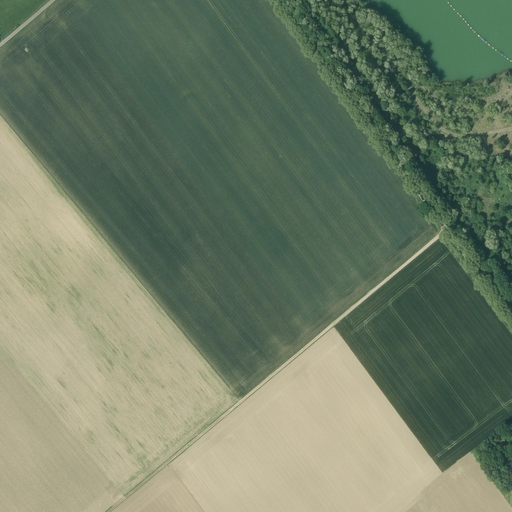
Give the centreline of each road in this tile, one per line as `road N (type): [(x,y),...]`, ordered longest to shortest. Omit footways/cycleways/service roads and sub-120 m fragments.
road 1 (track): [(107,511),(446,229)]
road 2 (unclassified): [(511,317),(277,0)]
road 3 (track): [(342,0),(440,130),(463,138),(511,130)]
